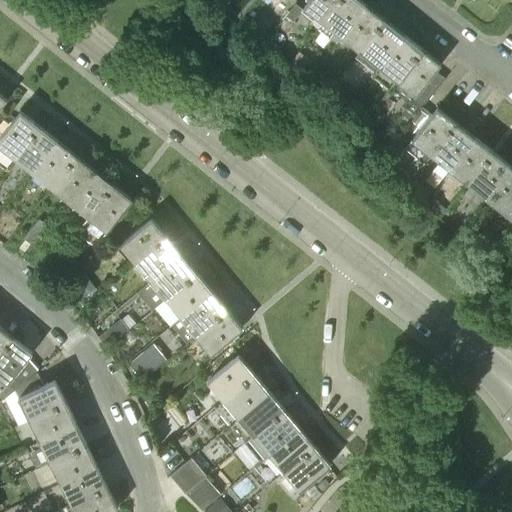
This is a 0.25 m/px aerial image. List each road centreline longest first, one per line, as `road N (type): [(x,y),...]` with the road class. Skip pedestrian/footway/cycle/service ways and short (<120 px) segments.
road 1 (tertiary): [(511,386),(27,0)]
road 2 (residential): [(152,511),(137,443),(103,382),(79,344),(0,268)]
road 3 (residential): [(511,55),(488,63),(408,0)]
